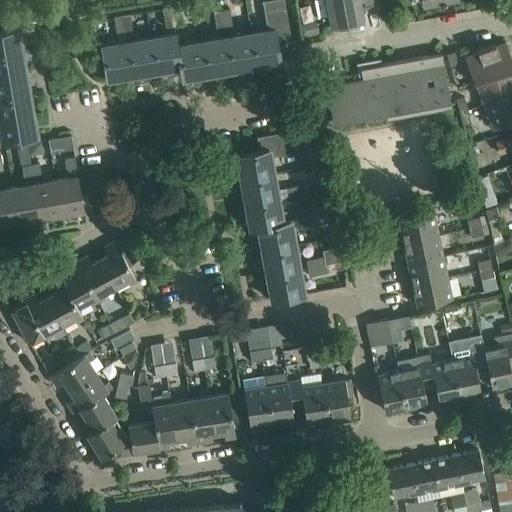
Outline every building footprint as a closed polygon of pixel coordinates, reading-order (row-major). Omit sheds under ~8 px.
[(291,35),(284,0),(266,0),(263,1),(267,29),(250,32),(256,65),(263,64),(264,73),(273,72),(271,62),(281,60),(277,38),(291,35)] [(373,0),(327,0),(332,25),(361,20),(359,6),(364,5),(364,6),(375,3),(375,2),(374,2),(373,0)] [(182,23),(179,6),(170,7),(173,24),(182,23)] [(173,24),(170,7),(162,8),(165,26),(173,24)] [(234,28),(231,11),(223,12),(226,30),(234,28)] [(226,30),(223,12),(214,13),(218,31),(226,30)] [(133,32),(130,14),(122,16),(125,34),(133,32)] [(125,34),(122,16),(114,17),(117,35),(125,34)] [(316,21),(300,24),(303,38),(319,35),(316,21)] [(0,54),(22,50),(18,29),(0,31),(0,54)] [(256,65),(250,32),(226,36),(231,69),(238,68),(240,77),(249,76),(247,66),(256,65)] [(181,65),(177,45),(178,44),(176,33),(151,37),(156,70),(163,68),(165,78),(173,77),(172,67),(180,66),(181,65)] [(231,69),(226,36),(201,40),(207,73),(214,72),(216,82),(224,80),(222,70),(231,69)] [(156,70),(151,37),(126,41),(132,74),(139,73),(140,82),(149,81),(147,71),(156,70)] [(207,73),(201,40),(178,44),(177,45),(181,65),(180,66),(182,77),(189,76),(191,86),(200,84),(198,75),(207,73)] [(132,74),(126,41),(101,46),(107,78),(114,77),(116,86),(124,85),(123,75),(132,74)] [(511,66),(511,59),(506,41),(496,45),(495,44),(477,50),(478,52),(465,56),(474,81),(511,66)] [(0,76),(26,72),(22,50),(0,54),(0,76)] [(458,64),(454,51),(446,53),(450,67),(458,64)] [(451,104),(441,53),(378,65),(378,62),(373,63),(373,65),(361,68),(363,80),(326,86),(332,121),(364,116),(365,120),(451,104)] [(511,93),(511,66),(474,81),(475,81),(476,81),(484,104),(511,93)] [(0,98),(30,93),(26,72),(0,76),(0,98)] [(0,120),(33,114),(30,93),(0,98),(0,120)] [(511,121),(511,93),(484,104),(493,128),(511,121)] [(467,110),(464,97),(456,99),(460,112),(467,110)] [(471,123),(467,110),(460,112),(463,125),(471,123)] [(37,136),(33,114),(0,120),(0,130),(2,142),(37,136)] [(270,157),(289,153),(285,131),(257,136),(259,150),(237,154),(238,161),(228,163),(230,172),(240,170),(241,179),(273,173),(270,157)] [(73,148),(71,135),(48,139),(50,152),(73,148)] [(511,137),(509,139),(508,137),(495,142),(499,153),(511,148),(511,150),(511,137)] [(41,140),(27,142),(29,154),(43,152),(41,140)] [(476,144),(469,147),(472,154),(479,151),(476,144)] [(83,210),(77,176),(78,176),(75,156),(64,158),(68,178),(55,180),(61,214),(83,210)] [(61,214),(55,180),(43,182),(40,163),(31,165),(40,218),(61,214)] [(40,218),(31,165),(22,166),(25,186),(13,188),(19,221),(40,218)] [(277,197),(273,173),(241,179),(243,186),(233,188),(234,196),(244,194),(246,203),(277,197)] [(304,193),(302,184),(284,187),(286,196),(304,193)] [(0,224),(19,221),(13,188),(0,190),(0,224)] [(492,190),(481,194),(485,206),(496,202),(492,190)] [(282,222),(277,197),(246,203),(247,210),(237,212),(239,221),(249,219),(250,228),(258,227),(258,226),(282,222)] [(495,206),(485,209),(485,212),(487,220),(498,216),(495,206)] [(316,216),(315,208),(296,211),(298,219),(316,216)] [(438,234),(433,212),(399,220),(404,241),(438,234)] [(318,224),(316,216),(298,219),(299,227),(318,224)] [(481,225),(479,216),(467,219),(469,228),(481,225)] [(294,245),(290,220),(282,222),(258,226),(258,227),(260,233),(250,235),(251,243),(261,242),(263,251),(294,245)] [(484,234),(481,225),(469,228),(471,237),(484,234)] [(128,263),(138,258),(126,234),(110,243),(111,245),(108,247),(106,245),(104,246),(108,253),(100,258),(116,287),(128,280),(130,284),(137,280),(134,276),(135,276),(128,263)] [(442,255),(438,234),(404,241),(408,263),(442,255)] [(511,239),(511,238),(493,244),(497,257),(511,252),(511,239)] [(299,269),(294,245),(263,251),(264,257),(254,259),(256,268),(266,266),(267,275),(299,269)] [(116,287),(100,258),(91,262),(87,255),(85,256),(87,258),(83,260),(82,258),(77,260),(97,295),(99,301),(105,298),(104,295),(116,287)] [(447,276),(442,255),(408,263),(413,284),(447,276)] [(325,264),(324,256),(306,259),(307,267),(325,264)] [(492,267),(489,258),(477,261),(479,270),(492,267)] [(97,295),(77,260),(72,263),(73,266),(70,268),(68,265),(66,266),(70,274),(62,278),(78,308),(90,301),(92,305),(99,301),(97,295)] [(327,272),(325,264),(307,267),(309,275),(327,272)] [(494,276),(492,267),(479,270),(481,278),(494,276)] [(303,294),(299,269),(267,275),(269,282),(259,284),(260,292),(270,290),(272,299),(303,294)] [(452,298),(447,276),(413,284),(417,305),(452,298)] [(78,308),(62,278),(57,281),(58,283),(55,285),(53,283),(51,284),(55,291),(46,296),(62,325),(75,318),(77,322),(83,319),(78,308)] [(62,325),(46,296),(38,300),(34,293),(32,294),(33,297),(30,298),(28,296),(23,299),(25,302),(43,335),(45,339),(52,335),(50,332),(62,325)] [(43,335),(25,302),(11,310),(29,342),(43,335)] [(127,324),(123,316),(110,323),(114,331),(127,324)] [(390,330),(387,318),(366,322),(369,334),(390,330)] [(511,331),(510,322),(499,324),(501,334),(511,331)] [(114,331),(110,323),(97,330),(101,338),(114,331)] [(392,341),(390,330),(369,334),(371,346),(392,341)] [(511,375),(509,361),(511,360),(511,331),(493,336),(495,346),(484,348),(482,342),(488,369),(492,388),(505,385),(504,382),(511,380),(511,375)] [(79,355),(88,350),(92,347),(87,340),(75,348),(79,355)] [(136,348),(132,340),(119,347),(123,355),(136,348)] [(332,355),(330,342),(317,344),(319,357),(332,355)] [(478,371),(488,369),(482,342),(470,344),(472,354),(452,358),(460,398),(472,395),(472,392),(481,390),(478,371)] [(319,357),(317,344),(305,346),(307,359),(309,358),(319,357)] [(273,358),(271,346),(260,348),(262,359),(273,358)] [(67,363),(79,355),(75,348),(62,356),(67,363)] [(136,348),(123,355),(130,368),(135,365),(138,352),(136,348)] [(262,359),(260,348),(249,350),(251,361),(262,359)] [(96,372),(88,360),(92,357),(88,350),(79,355),(67,363),(49,375),(52,380),(55,378),(57,382),(55,383),(56,385),(63,381),(69,389),(96,372)] [(460,398),(452,358),(431,363),(429,353),(417,355),(423,382),(434,380),(438,399),(447,397),(448,400),(460,398)] [(427,401),(423,382),(417,355),(419,365),(398,369),(407,409),(419,406),(418,403),(427,401)] [(215,367),(213,356),(202,357),(204,369),(215,367)] [(204,369),(202,357),(192,359),(194,370),(204,369)] [(319,357),(309,358),(310,367),(320,366),(319,357)] [(54,367),(49,359),(42,363),(47,371),(54,367)] [(177,373),(175,362),(166,363),(168,375),(177,373)] [(168,375),(166,363),(154,365),(155,377),(168,375)] [(407,409),(398,369),(377,374),(385,410),(394,408),(394,412),(407,409)] [(131,384),(133,374),(121,371),(118,382),(128,384),(131,384)] [(140,373),(138,380),(138,384),(139,384),(148,383),(147,371),(140,373)] [(103,393),(112,388),(108,381),(103,384),(96,372),(69,389),(73,397),(66,401),(68,404),(70,402),(72,405),(70,407),(73,412),(79,408),(102,393),(103,393)] [(272,420),(266,385),(264,375),(242,378),(250,429),(263,427),(262,421),(272,420)] [(351,419),(347,394),(352,393),(350,378),(323,382),(328,417),(337,416),(338,421),(351,419)] [(328,417),(323,382),(302,385),(301,379),(287,381),(291,407),(292,407),(304,405),(307,426),(319,424),(318,419),(328,417)] [(291,407),(287,381),(266,385),(272,420),(281,418),(282,424),(294,422),(292,407),(291,407)] [(125,398),(128,384),(118,382),(115,396),(125,398)] [(150,397),(148,383),(139,384),(138,384),(142,413),(152,412),(151,404),(152,404),(150,397)] [(178,439),(172,401),(170,389),(161,390),(162,395),(150,397),(152,404),(151,404),(152,412),(154,421),(158,448),(169,446),(168,440),(178,439)] [(215,433),(208,395),(207,389),(200,391),(200,397),(190,398),(197,442),(207,440),(206,434),(215,433)] [(235,435),(228,392),(208,395),(215,433),(224,432),(224,437),(235,435)] [(124,442),(110,420),(117,416),(103,393),(102,393),(79,408),(93,429),(86,433),(101,457),(106,453),(109,458),(120,451),(117,447),(124,442)] [(197,442),(190,398),(172,401),(178,439),(186,438),(187,443),(197,442)] [(158,448),(154,421),(128,425),(132,452),(158,448)] [(484,475),(478,448),(455,453),(460,480),(484,475)] [(460,480),(455,453),(433,458),(438,484),(460,480)] [(438,484),(433,458),(410,463),(416,489),(438,484)] [(416,489),(410,463),(387,468),(393,494),(416,489)] [(479,501),(476,489),(463,491),(466,504),(479,501)] [(466,504),(463,491),(450,494),(453,507),(466,504)] [(433,511),(431,498),(417,501),(419,511),(433,511)] [(73,511),(72,499),(27,506),(28,511),(73,511)] [(241,511),(242,508),(245,508),(245,506),(242,506),(241,500),(238,500),(238,503),(135,511),(131,511),(129,510),(127,511),(241,511)] [(370,511),(368,500),(340,506),(341,511),(370,511)] [(419,511),(417,501),(404,504),(405,511),(419,511)]
